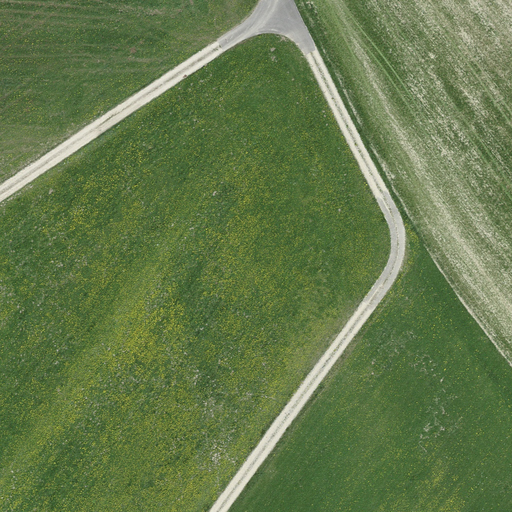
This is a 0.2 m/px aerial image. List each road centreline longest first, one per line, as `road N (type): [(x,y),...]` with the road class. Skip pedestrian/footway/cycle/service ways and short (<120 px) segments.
road 1 (track): [(285,0),(402,249),(384,286),(220,511)]
road 2 (track): [(0,195),(286,1)]
